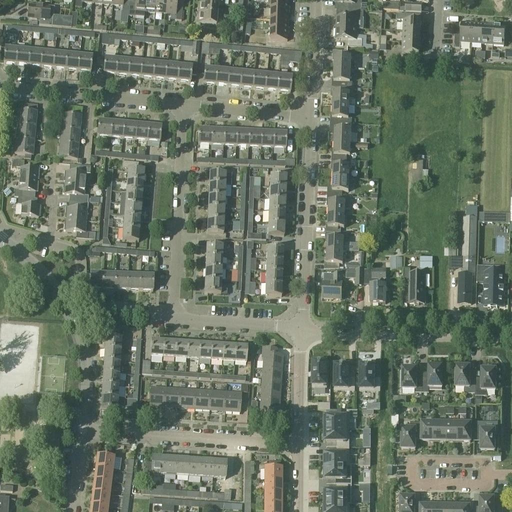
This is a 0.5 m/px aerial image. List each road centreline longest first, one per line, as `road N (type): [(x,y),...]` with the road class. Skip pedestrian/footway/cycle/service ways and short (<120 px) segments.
road 1 (residential): [(81,431),(296,447)]
road 2 (residential): [(172,319),(183,106)]
road 3 (residential): [(300,330),(309,117)]
road 4 (residential): [(300,330),(511,337)]
road 5 (residential): [(489,473),(489,486),(411,485),(411,462),(489,461)]
road 6 (residential): [(183,106),(0,87)]
road 7 (residential): [(300,330),(172,319)]
road 8 (residential): [(309,117),(183,106)]
